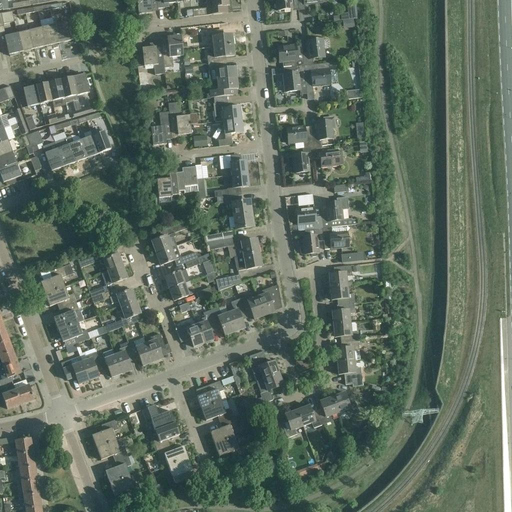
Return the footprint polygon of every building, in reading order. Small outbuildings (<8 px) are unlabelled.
[(1,4),(0,0),(0,10),(2,10),(2,11),(8,10),(7,3),(1,4)] [(20,8),(20,3),(19,3),(19,0),(11,0),(12,9),(20,8)] [(151,10),(157,9),(155,0),(136,0),(138,15),(152,14),(151,10)] [(155,0),(157,9),(164,9),(163,5),(177,3),(176,0),(155,0)] [(228,7),(227,0),(205,0),(207,9),(192,11),(193,18),(227,14),(227,13),(221,14),(220,8),(228,7)] [(275,0),(277,11),(292,10),(290,0),(275,0)] [(11,13),(0,15),(0,27),(2,27),(2,25),(14,23),(11,13)] [(66,23),(54,26),(58,44),(70,41),(66,23)] [(45,47),(58,44),(54,26),(41,29),(45,47)] [(33,50),(45,47),(41,29),(29,31),(33,50)] [(21,53),(33,50),(29,31),(17,34),(21,53)] [(219,31),(205,32),(206,43),(212,42),(213,48),(233,46),(232,35),(220,37),(219,31)] [(8,56),(21,53),(17,34),(4,37),(8,56)] [(167,42),(161,43),(164,70),(172,68),(171,59),(183,58),(182,52),(180,37),(167,39),(167,42)] [(308,54),(302,55),(303,67),(313,66),(312,61),(324,60),(323,50),(327,49),(329,47),(328,42),(326,40),(322,41),(322,40),(307,42),(308,54)] [(142,51),(136,51),(137,68),(153,66),(154,76),(164,75),(164,72),(164,70),(161,43),(155,44),(155,48),(142,49),(142,51)] [(214,54),(206,55),(208,65),(223,64),(222,58),(234,57),(233,46),(213,48),(214,54)] [(295,46),(277,48),(279,63),(294,61),(295,68),(303,67),(302,55),(301,47),(295,47),(295,46)] [(223,64),(208,65),(209,82),(216,81),(217,81),(236,79),(236,78),(239,78),(238,70),(235,70),(235,68),(223,70),(223,64)] [(313,66),(303,67),(305,79),(307,101),(313,100),(312,87),(330,85),(330,83),(336,82),(335,72),(328,72),(328,70),(328,64),(315,65),(313,66)] [(295,68),(282,69),(283,75),(285,93),(300,91),(299,79),(305,79),(303,67),(295,68)] [(72,78),(76,97),(89,94),(85,75),(72,78)] [(72,78),(60,81),(64,100),(65,104),(77,101),(76,97),(72,78)] [(217,87),(209,88),(210,99),(213,99),(226,97),(237,96),(236,90),(237,90),(236,79),(217,81),(217,87)] [(47,84),(51,102),(64,100),(60,81),(47,84)] [(39,105),(51,102),(47,84),(35,87),(39,105)] [(10,87),(4,89),(8,101),(14,99),(10,87)] [(39,105),(35,87),(23,90),(27,108),(39,105)] [(348,93),(348,100),(363,99),(362,91),(348,93)] [(214,105),(213,105),(215,123),(223,122),(223,123),(241,121),(239,108),(228,109),(226,97),(213,99),(214,105)] [(168,113),(169,118),(171,132),(177,131),(177,136),(191,135),(189,117),(179,118),(178,112),(177,103),(168,104),(168,113)] [(79,111),(80,117),(95,113),(94,107),(79,111)] [(14,112),(19,124),(23,122),(19,111),(14,112)] [(171,132),(169,118),(168,113),(158,114),(160,129),(150,130),(152,147),(166,145),(165,140),(171,140),(171,132)] [(55,114),(54,115),(56,123),(68,120),(67,115),(56,118),(55,114)] [(97,114),(84,118),(86,122),(99,118),(97,114)] [(56,123),(54,115),(46,117),(48,126),(56,123)] [(5,116),(0,117),(0,130),(3,129),(9,127),(5,116)] [(36,129),(31,117),(25,119),(29,131),(36,129)] [(317,135),(311,136),(312,148),(321,147),(321,141),(323,141),(333,139),(332,131),(336,130),(334,118),(323,120),(324,122),(316,123),(316,128),(317,135)] [(225,140),(218,141),(219,148),(232,146),(231,140),(238,139),(238,134),(242,133),(241,121),(223,123),(225,140)] [(19,124),(10,127),(11,132),(18,129),(21,136),(28,134),(23,122),(19,124)] [(62,130),(61,127),(60,125),(48,129),(50,133),(62,130)] [(295,128),(286,130),(288,144),(294,144),(295,150),(302,149),(312,148),(311,136),(310,128),(310,127),(304,128),(304,127),(295,128)] [(92,137),(98,155),(111,150),(104,133),(97,135),(95,129),(90,130),(92,137)] [(36,146),(42,144),(38,132),(32,134),(36,146)] [(32,153),(38,151),(36,146),(32,134),(26,136),(30,147),(32,153)] [(80,141),(87,159),(98,155),(92,137),(85,140),(83,135),(78,137),(80,141)] [(205,136),(193,138),(194,148),(206,147),(205,136)] [(66,139),(75,163),(87,159),(80,141),(73,144),(70,137),(66,139)] [(56,150),(63,168),(75,163),(66,139),(54,143),(56,150)] [(0,157),(12,153),(8,141),(0,143),(0,157)] [(321,147),(312,148),(314,160),(320,159),(321,168),(339,166),(338,162),(340,162),(342,160),(341,153),(339,151),(337,152),(337,151),(322,152),(321,147)] [(303,155),(292,156),(294,174),(309,173),(308,161),(314,160),(312,148),(302,149),(303,155)] [(63,168),(56,150),(44,155),(51,172),(63,168)] [(12,153),(0,157),(0,170),(16,165),(12,153)] [(231,177),(247,175),(245,162),(230,163),(229,156),(219,158),(220,170),(230,169),(231,177)] [(39,165),(36,158),(30,160),(34,172),(40,170),(39,165)] [(16,165),(0,170),(0,175),(3,184),(21,177),(16,165)] [(196,187),(196,181),(194,168),(181,170),(182,174),(175,175),(177,193),(184,193),(184,194),(197,192),(196,187)] [(365,177),(355,178),(356,184),(371,183),(370,173),(364,174),(365,177)] [(177,193),(175,175),(169,175),(169,179),(156,181),(158,200),(170,198),(170,202),(178,201),(177,193)] [(247,175),(231,177),(232,189),(248,188),(247,175)] [(202,180),(196,180),(196,181),(197,186),(198,200),(205,199),(203,179),(202,180)] [(348,192),(347,185),(333,187),(334,194),(348,192)] [(216,199),(227,198),(227,190),(213,192),(214,199),(216,199)] [(237,203),(237,197),(227,198),(216,199),(217,205),(226,204),(227,211),(232,210),(233,218),(251,215),(249,201),(239,203),(237,203)] [(337,203),(325,205),(327,217),(321,217),(322,230),(331,229),(331,222),(332,222),(342,221),(341,211),(348,210),(347,199),(337,200),(337,203)] [(304,232),(322,230),(321,217),(315,218),(314,209),(296,211),(297,226),(304,225),(304,232)] [(253,228),(251,215),(233,218),(235,231),(253,228)] [(173,234),(174,234),(187,229),(185,224),(181,225),(171,229),(173,234)] [(331,229),(322,230),(323,241),(324,250),(325,250),(330,249),(330,250),(348,248),(347,233),(332,234),(331,229)] [(207,244),(232,239),(231,238),(234,237),(233,230),(205,236),(207,244)] [(303,255),(304,256),(311,255),(311,257),(312,258),(315,257),(316,256),(316,254),(318,254),(317,242),(323,241),(322,230),(304,232),(305,234),(313,233),(314,236),(302,238),(303,247),(301,247),(299,249),(300,254),(302,255),(303,255)] [(151,242),(156,255),(175,248),(172,238),(175,237),(174,234),(173,234),(151,242)] [(232,239),(207,244),(208,251),(233,246),(232,239)] [(237,259),(243,258),(259,255),(256,240),(246,242),(234,244),(237,259)] [(185,264),(197,259),(195,253),(179,259),(175,248),(156,255),(160,266),(174,261),(176,267),(185,264)] [(102,261),(107,273),(122,268),(118,255),(102,261)] [(209,255),(197,259),(185,264),(187,270),(210,261),(209,255)] [(259,255),(243,258),(237,259),(235,259),(238,272),(261,268),(259,255)] [(99,262),(97,257),(77,264),(79,270),(99,262)] [(40,283),(44,296),(64,288),(60,279),(73,274),(70,265),(62,268),(49,273),(52,279),(40,283)] [(328,275),(330,289),(347,287),(346,278),(351,277),(350,267),(333,269),(334,275),(328,275)] [(102,288),(104,294),(114,290),(112,285),(127,279),(122,268),(107,273),(101,275),(105,287),(102,288)] [(184,285),(189,283),(184,271),(164,278),(169,290),(184,285)] [(216,287),(217,291),(218,292),(241,283),(239,276),(215,281),(215,282),(216,287)] [(184,285),(169,290),(173,302),(194,294),(191,288),(185,290),(184,285)] [(257,298),(263,317),(274,313),(270,302),(279,298),(277,286),(261,292),(263,296),(257,298)] [(198,299),(217,291),(216,287),(209,289),(209,288),(195,294),(198,299)] [(337,301),(337,306),(353,305),(355,305),(354,295),(348,296),(347,287),(330,289),(331,301),(337,301)] [(61,303),(63,309),(75,304),(72,295),(67,297),(64,288),(44,296),(49,308),(61,303)] [(102,288),(89,293),(91,299),(104,294),(102,288)] [(135,303),(131,291),(117,296),(114,290),(104,294),(91,299),(93,305),(109,299),(111,304),(118,302),(120,309),(135,303)] [(241,305),(244,311),(249,309),(254,320),(263,317),(257,298),(251,300),(249,297),(240,300),(241,305)] [(240,300),(239,298),(234,300),(236,307),(232,308),(233,312),(227,314),(234,333),(244,329),(240,318),(246,316),(244,311),(241,305),(240,300)] [(135,303),(120,309),(123,315),(119,316),(121,322),(140,315),(135,303)] [(75,304),(63,309),(65,314),(53,319),(58,331),(77,324),(83,321),(80,312),(82,312),(80,306),(76,307),(75,304)] [(188,304),(179,308),(181,314),(190,311),(188,304)] [(331,313),(333,326),(350,324),(348,315),(354,315),(353,305),(337,306),(336,306),(337,312),(331,313)] [(224,337),(234,333),(227,314),(221,317),(218,308),(209,312),(214,328),(220,325),(224,337)] [(202,324),(196,326),(203,345),(213,341),(209,330),(214,328),(209,312),(202,314),(204,319),(200,320),(202,324)] [(123,327),(121,321),(102,328),(104,334),(123,327)] [(80,333),(77,324),(58,331),(62,343),(74,339),(76,345),(89,340),(85,331),(80,333)] [(193,348),(203,345),(196,326),(190,328),(188,324),(175,329),(179,341),(189,337),(193,348)] [(340,344),(357,342),(355,324),(350,324),(333,326),(334,339),(340,338),(340,344)] [(0,344),(8,341),(4,330),(0,331),(0,344)] [(145,344),(153,363),(162,360),(158,348),(164,346),(160,335),(150,338),(152,342),(145,344)] [(128,347),(132,358),(138,356),(142,367),(153,363),(145,344),(143,339),(133,343),(134,344),(128,347)] [(0,356),(12,352),(8,341),(0,344),(0,356)] [(357,342),(340,344),(341,349),(335,350),(337,363),(353,362),(359,361),(357,342)] [(120,354),(114,356),(121,375),(131,371),(127,360),(132,358),(128,347),(119,350),(120,354)] [(103,356),(97,358),(100,365),(101,370),(107,367),(111,379),(121,375),(114,356),(112,351),(102,354),(103,356)] [(0,369),(16,363),(12,352),(0,356),(0,369)] [(100,365),(97,358),(95,353),(86,357),(87,361),(81,363),(88,382),(98,378),(94,367),(100,365)] [(257,362),(255,355),(249,357),(251,365),(257,362)] [(70,361),(60,364),(67,381),(75,378),(78,386),(88,382),(81,363),(72,366),(70,361)] [(256,382),(278,374),(274,362),(251,370),(256,382)] [(353,362),(337,363),(338,376),(344,375),(345,386),(352,385),(352,386),(355,387),(362,387),(360,368),(354,369),(353,362)] [(4,380),(10,378),(20,374),(16,363),(0,369),(0,374),(2,381),(4,380)] [(283,386),(278,374),(256,382),(260,395),(283,386)] [(242,387),(238,376),(232,378),(237,390),(242,387)] [(16,390),(28,385),(26,380),(13,385),(16,390)] [(196,398),(201,410),(220,403),(217,394),(223,392),(219,382),(206,387),(208,393),(196,398)] [(15,391),(20,405),(33,401),(32,397),(32,395),(31,395),(28,386),(15,391)] [(393,388),(387,387),(387,389),(382,387),(381,389),(374,387),(373,392),(388,396),(392,389),(393,388)] [(7,410),(20,405),(15,391),(2,396),(5,404),(4,404),(5,406),(7,410)] [(331,398),(338,414),(346,411),(348,416),(358,413),(352,397),(346,399),(344,393),(331,398)] [(321,408),(316,410),(322,426),(331,423),(329,418),(338,414),(331,398),(319,403),(321,408)] [(263,405),(260,399),(249,403),(252,409),(263,405)] [(384,401),(381,410),(386,412),(389,402),(384,400),(384,401)] [(220,403),(201,410),(205,422),(217,417),(219,423),(232,419),(229,410),(223,412),(220,403)] [(154,432),(174,424),(170,412),(158,416),(154,406),(141,411),(146,424),(150,423),(154,432)] [(296,411),(302,427),(311,424),(313,429),(322,426),(316,410),(311,412),(309,407),(296,411)] [(294,430),(302,427),(296,411),(284,416),(286,421),(281,423),(287,439),(296,436),(294,430)] [(232,419),(219,423),(221,429),(209,433),(214,445),(233,438),(230,429),(235,428),(232,419)] [(91,437),(96,449),(115,442),(112,433),(117,430),(114,421),(101,426),(103,432),(91,437)] [(174,424),(154,432),(157,441),(152,443),(156,451),(169,446),(167,440),(179,436),(174,424)] [(139,434),(137,433),(136,429),(133,430),(136,438),(143,436),(142,433),(139,434)] [(233,438),(214,445),(218,457),(230,453),(232,459),(245,454),(242,445),(237,447),(233,438)] [(15,442),(17,456),(32,453),(30,439),(26,440),(26,439),(24,440),(15,442)] [(112,456),(114,462),(127,458),(124,449),(118,451),(115,442),(96,449),(100,461),(112,456)] [(169,446),(156,451),(159,460),(164,458),(167,467),(188,459),(183,447),(171,452),(169,446)] [(344,448),(339,451),(342,456),(347,453),(344,448)] [(19,469),(34,467),(32,453),(17,456),(19,469)] [(332,453),(326,456),(329,465),(335,462),(332,453)] [(127,458),(114,462),(116,468),(105,472),(109,484),(129,477),(125,468),(130,467),(130,465),(134,464),(131,456),(127,458)] [(192,472),(188,459),(167,467),(171,476),(166,478),(169,487),(191,479),(189,473),(192,472)] [(21,483),(36,480),(34,467),(19,469),(21,483)] [(132,486),(129,477),(109,484),(114,496),(125,492),(128,498),(140,493),(137,485),(132,486)] [(23,496),(38,494),(36,480),(21,483),(16,484),(18,497),(23,496)] [(160,485),(154,487),(156,493),(158,497),(163,495),(162,491),(160,485)] [(40,507),(38,494),(23,496),(25,510),(40,507)]
